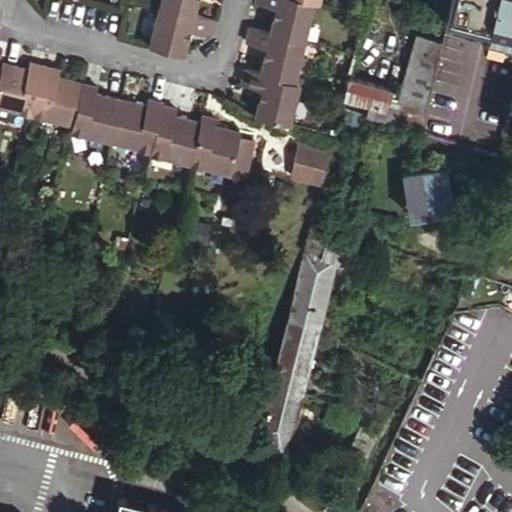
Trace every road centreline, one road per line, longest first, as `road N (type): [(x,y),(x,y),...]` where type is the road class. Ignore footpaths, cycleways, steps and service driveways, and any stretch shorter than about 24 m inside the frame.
road 1 (residential): [(294,511),(120,387),(0,327)]
road 2 (unclassified): [(0,27),(222,75),(238,0)]
road 3 (unknown): [(235,511),(191,487),(87,468),(38,493)]
